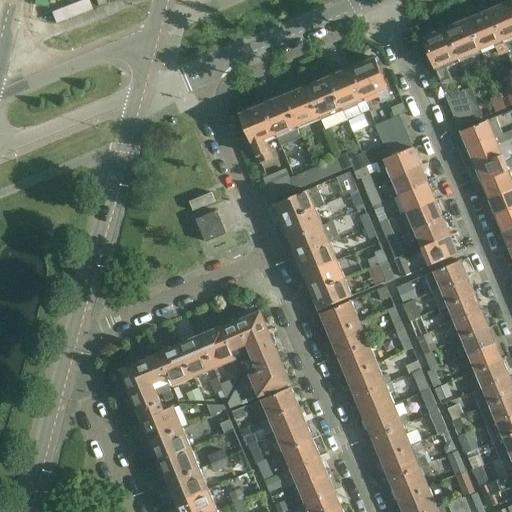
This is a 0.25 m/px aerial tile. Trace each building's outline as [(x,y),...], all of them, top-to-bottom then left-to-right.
[(503,42),(511,38),(511,1),(503,5),(502,3),(491,7),(492,9),(490,10),(503,42)] [(468,19),(481,51),(494,46),(499,57),(508,53),(503,42),(490,10),(481,14),(480,12),(468,17),(469,19),(468,19)] [(459,61),(481,51),(468,19),(458,24),(457,22),(447,26),(447,28),(446,29),(459,61)] [(459,61),(446,29),(439,32),(438,30),(428,34),(429,36),(422,39),(441,84),(451,79),(446,66),(459,61)] [(351,68),(364,100),(377,94),(381,103),(392,98),(375,58),(363,63),(362,61),(352,65),(353,68),(351,68)] [(331,77),(329,78),(347,119),(369,110),(364,100),(351,68),(341,72),(340,70),(330,75),(331,77)] [(347,119),(329,78),(320,82),(318,79),(308,84),(309,86),(307,86),(319,115),(325,128),(347,119)] [(297,125),(319,115),(307,86),(298,91),(297,88),(286,93),(287,95),(285,96),(297,125)] [(470,111),(479,108),(471,88),(446,98),(450,108),(466,102),(470,111)] [(499,95),(489,99),(495,113),(504,109),(499,95)] [(276,134),(297,125),(285,96),(276,100),(275,98),(264,102),(265,105),(264,105),(276,134)] [(450,108),(454,117),(470,111),(466,102),(450,108)] [(277,137),(276,134),(264,105),(254,109),(253,107),(242,112),(243,114),(240,115),(261,163),(272,158),(265,142),(277,137)] [(479,108),(470,111),(454,117),(459,127),(483,117),(479,108)] [(382,123),(385,131),(403,124),(399,115),(382,123)] [(495,118),(461,132),(468,149),(511,131),(502,134),(495,118)] [(393,151),(390,142),(385,131),(382,123),(375,125),(383,145),(387,153),(393,151)] [(407,135),(403,124),(385,131),(390,142),(407,135)] [(468,149),(475,165),(502,154),(498,145),(511,139),(511,132),(511,131),(468,149)] [(393,151),(411,143),(407,135),(390,142),(393,151)] [(388,157),(387,153),(383,145),(361,154),(366,166),(384,159),(388,157)] [(413,147),(388,157),(384,159),(391,178),(420,165),(413,147)] [(353,172),(366,167),(366,166),(361,154),(348,160),(353,172)] [(475,165),(482,182),(511,169),(511,160),(505,163),(502,154),(475,165)] [(342,171),(337,159),(315,168),(320,180),(342,171)] [(391,178),(399,195),(428,183),(420,165),(391,178)] [(360,179),(364,189),(374,185),(366,167),(353,172),(357,180),(360,179)] [(294,177),(299,189),(320,180),(315,168),(294,177)] [(263,178),(268,189),(289,180),(289,179),(285,169),(263,178)] [(511,169),(482,182),(488,199),(511,188),(511,169)] [(343,196),(349,194),(357,190),(349,173),(336,178),(343,196)] [(299,189),(294,177),(289,179),(289,180),(294,191),(299,189)] [(268,189),(272,200),(294,191),(289,180),(268,189)] [(399,195),(406,212),(435,200),(428,183),(399,195)] [(364,189),(371,206),(381,202),(374,185),(364,189)] [(511,188),(488,199),(495,215),(511,208),(511,188)] [(274,204),(281,222),(315,208),(307,190),(274,204)] [(364,208),(357,190),(349,194),(356,211),(364,208)] [(215,202),(211,193),(195,199),(189,202),(193,211),(215,202)] [(406,212),(413,230),(442,218),(435,200),(406,212)] [(372,207),(379,224),(387,220),(380,204),(382,204),(381,202),(371,206),(372,207)] [(281,222),(289,239),(322,225),(315,208),(281,222)] [(511,208),(495,215),(503,232),(511,228),(511,208)] [(217,211),(197,220),(207,243),(227,234),(217,211)] [(367,213),(359,217),(364,229),(372,225),(367,213)] [(413,230),(421,247),(450,235),(442,218),(413,230)] [(379,224),(387,241),(394,237),(387,220),(379,224)] [(296,257),(329,243),(340,239),(332,221),(322,225),(289,239),(296,257)] [(369,240),(377,237),(372,225),(364,229),(369,240)] [(509,249),(511,247),(511,228),(503,232),(509,249)] [(421,247),(429,265),(457,253),(450,235),(421,247)] [(387,241),(394,258),(404,254),(397,237),(395,238),(394,237),(387,241)] [(296,257),(304,275),(337,261),(329,243),(296,257)] [(371,269),(379,265),(379,264),(387,260),(382,249),(374,253),(375,256),(367,260),(371,269)] [(405,255),(404,254),(394,258),(394,259),(393,259),(401,278),(411,274),(403,256),(405,255)] [(379,264),(379,265),(386,281),(394,278),(387,260),(379,264)] [(304,275),(311,292),(344,278),(337,261),(304,275)] [(460,261),(434,272),(424,276),(432,293),(468,278),(460,261)] [(311,292),(319,310),(352,296),(344,278),(311,292)] [(468,278),(432,293),(439,309),(475,294),(468,278)] [(386,286),(376,290),(381,302),(390,298),(386,286)] [(481,311),(475,294),(439,309),(445,326),(455,322),(481,311)] [(413,300),(402,305),(409,321),(420,317),(413,300)] [(360,322),(351,301),(320,314),(329,335),(360,322)] [(394,308),(387,311),(396,332),(403,329),(394,308)] [(488,327),(481,311),(455,322),(462,339),(488,327)] [(267,332),(260,314),(242,321),(240,319),(234,322),(234,325),(222,330),(222,328),(221,329),(230,352),(232,351),(247,345),(245,341),(267,332)] [(420,317),(409,321),(416,338),(428,334),(420,317)] [(329,335),(338,355),(369,343),(360,322),(329,335)] [(462,339),(469,355),(495,344),(488,327),(462,339)] [(214,368),(235,359),(232,351),(230,352),(221,329),(220,330),(216,328),(210,330),(209,333),(200,337),(214,368)] [(404,352),(412,348),(403,329),(396,332),(396,333),(404,352)] [(252,357),(240,362),(246,377),(249,375),(280,362),(267,332),(245,341),(247,345),(252,357)] [(431,352),(436,349),(429,333),(428,334),(416,338),(424,355),(431,352)] [(200,337),(180,346),(192,377),(214,368),(200,337)] [(377,364),(369,343),(338,355),(347,377),(377,364)] [(502,360),(495,344),(469,355),(476,372),(502,360)] [(168,378),(172,385),(192,377),(180,346),(171,350),(168,348),(162,351),(161,354),(159,355),(159,356),(169,378),(168,378)] [(438,367),(431,352),(424,355),(430,371),(435,369),(438,367)] [(159,356),(149,360),(147,359),(139,362),(138,365),(122,372),(123,374),(121,377),(123,383),(127,384),(129,390),(150,381),(157,396),(161,394),(162,395),(170,392),(165,379),(168,378),(169,378),(159,356)] [(476,372),(483,389),(509,377),(502,360),(476,372)] [(417,361),(405,366),(408,374),(420,369),(417,361)] [(280,362),(249,375),(258,397),(289,383),(280,362)] [(347,377),(355,397),(391,382),(387,374),(383,376),(377,364),(347,377)] [(408,376),(412,374),(420,394),(429,390),(420,369),(408,374),(408,376)] [(442,385),(435,369),(430,371),(427,372),(434,388),(442,385)] [(511,395),(511,383),(509,377),(483,389),(472,393),(479,410),(511,395)] [(209,382),(214,394),(221,391),(218,385),(220,384),(218,378),(209,382)] [(157,397),(157,396),(150,381),(129,390),(137,407),(135,411),(137,416),(141,417),(142,421),(164,412),(164,411),(157,397)] [(229,381),(220,384),(218,385),(221,391),(222,391),(226,398),(227,398),(232,388),(231,387),(229,381)] [(355,397),(364,418),(395,405),(390,393),(395,391),(391,382),(355,397)] [(447,385),(434,390),(439,402),(452,396),(447,385)] [(298,406),(290,387),(261,400),(269,418),(298,406)] [(199,389),(186,394),(189,401),(204,401),(199,389)] [(235,391),(228,403),(230,409),(243,403),(237,390),(235,391)] [(429,414),(438,411),(429,390),(420,394),(429,414)] [(170,392),(162,395),(164,402),(173,398),(170,392)] [(511,415),(511,395),(479,410),(485,425),(485,424),(486,426),(511,415)] [(460,418),(464,416),(459,404),(448,409),(453,421),(460,418)] [(364,418),(373,438),(403,425),(409,423),(406,415),(400,418),(395,405),(364,418)] [(223,406),(206,406),(210,415),(225,410),(223,406)] [(305,422),(298,406),(269,418),(276,435),(305,422)] [(182,429),(173,407),(164,411),(164,412),(142,421),(143,422),(144,423),(143,425),(146,432),(148,432),(152,442),(182,429)] [(243,407),(232,412),(236,421),(247,416),(243,407)] [(430,415),(429,416),(437,435),(441,433),(442,433),(447,431),(438,411),(429,414),(430,415)] [(511,415),(486,426),(489,433),(493,443),(511,434),(511,415)] [(453,421),(451,422),(457,437),(467,433),(460,418),(453,421)] [(229,420),(220,424),(224,435),(233,431),(229,420)] [(312,440),(305,422),(276,435),(283,452),(312,440)] [(412,446),(403,425),(373,438),(381,459),(412,446)] [(191,450),(182,429),(152,442),(156,451),(155,453),(157,459),(159,459),(160,462),(191,450)] [(446,442),(451,440),(447,431),(442,433),(446,442)] [(258,433),(246,438),(250,446),(261,441),(258,433)] [(465,455),(467,455),(467,454),(475,450),(476,451),(478,450),(471,433),(458,439),(465,455)] [(511,434),(493,443),(498,452),(500,459),(511,454),(511,434)] [(283,452),(290,469),(320,457),(312,440),(283,452)] [(253,453),(264,448),(261,441),(250,446),(253,453)] [(446,443),(444,447),(447,453),(455,449),(451,441),(446,443)] [(381,459),(390,480),(427,464),(423,456),(417,458),(412,446),(381,459)] [(223,449),(208,456),(212,464),(226,458),(223,449)] [(191,450),(160,462),(161,465),(160,467),(163,473),(165,474),(169,482),(200,469),(191,450)] [(469,459),(467,459),(472,471),(482,466),(476,451),(475,450),(467,454),(467,455),(469,459)] [(457,451),(446,456),(455,476),(466,472),(457,451)] [(511,474),(511,454),(500,459),(507,476),(511,474)] [(327,474),(320,457),(290,469),(297,487),(327,474)] [(230,465),(226,458),(212,464),(210,465),(213,472),(230,465)] [(390,480),(399,500),(429,487),(425,476),(432,473),(428,464),(427,464),(390,480)] [(482,467),(483,467),(482,466),(472,471),(480,488),(489,484),(482,467)] [(273,468),(261,473),(264,480),(276,475),(273,468)] [(200,469),(169,482),(173,492),(172,494),(174,500),(177,501),(178,503),(208,490),(207,488),(207,487),(200,469)] [(455,476),(464,497),(474,492),(466,472),(455,476)] [(334,491),(327,474),(297,487),(304,504),(334,491)] [(489,485),(488,485),(493,496),(511,487),(511,474),(507,476),(489,484),(489,485)] [(267,486),(278,482),(276,475),(264,480),(267,486)] [(489,485),(489,484),(480,488),(488,508),(496,505),(488,485),(489,485)] [(428,511),(438,508),(429,487),(399,500),(403,511),(428,511)] [(229,493),(233,503),(245,498),(241,489),(229,493)] [(212,511),(217,510),(208,490),(178,503),(179,505),(178,508),(179,511),(212,511)] [(333,511),(341,509),(334,491),(304,504),(307,511),(333,511)] [(264,504),(260,492),(251,496),(255,507),(264,504)] [(475,494),(474,492),(464,497),(464,498),(469,511),(485,511),(477,493),(475,494)] [(245,499),(233,504),(236,511),(241,511),(249,509),(245,499)] [(287,502),(275,508),(277,511),(284,511),(291,509),(287,502)]
